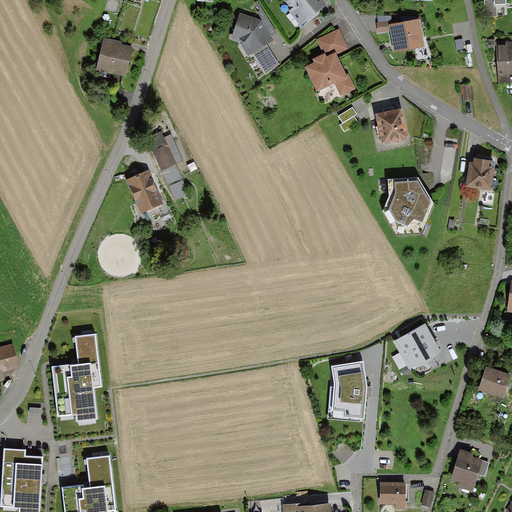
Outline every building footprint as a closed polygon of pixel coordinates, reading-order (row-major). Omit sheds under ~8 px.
[(327,6),(322,0),(286,0),(286,3),(290,9),(294,9),(290,12),(301,27),(327,6)] [(506,1),(511,1),(511,0),(493,0),(484,1),(485,18),(497,17),(497,7),(506,6),(506,1)] [(277,34),(257,2),(255,4),(260,12),(257,13),(272,37),(277,34)] [(267,76),(280,65),(268,46),(274,41),(262,21),(240,15),(231,40),(243,44),(241,46),(248,57),(253,55),(267,76)] [(425,49),(420,21),(389,26),(390,32),(394,54),(425,49)] [(378,34),(390,32),(389,26),(389,22),(377,24),(378,34)] [(339,30),(317,40),(324,55),(325,54),(327,58),(336,54),(337,55),(349,50),(339,30)] [(127,79),(134,48),(122,46),(123,43),(104,38),(96,72),(127,79)] [(457,51),(464,50),(463,39),(455,40),(457,51)] [(498,86),(511,84),(511,42),(496,44),(498,86)] [(314,64),(305,69),(317,94),(334,86),(336,86),(341,97),(356,90),(349,74),(346,75),(337,55),(336,54),(327,58),(325,54),(324,55),(312,61),(314,64)] [(471,84),(457,86),(458,95),(463,95),(464,102),(473,101),(471,84)] [(358,115),(353,108),(338,117),(343,124),(340,126),(345,133),(359,124),(355,117),(358,115)] [(403,111),(376,117),(382,147),(397,144),(398,145),(403,144),(404,143),(409,142),(403,111)] [(150,145),(165,138),(162,132),(147,139),(150,145)] [(172,135),(165,138),(177,165),(184,162),(172,135)] [(168,185),(183,178),(177,165),(165,138),(150,145),(168,185)] [(470,164),(466,189),(492,193),(497,164),(475,160),(474,165),(470,164)] [(126,181),(142,215),(164,205),(149,171),(126,181)] [(423,237),(435,207),(419,180),(388,181),(389,197),(382,213),(397,238),(423,237)] [(183,181),(169,187),(173,196),(187,190),(183,181)] [(190,195),(187,190),(173,196),(175,201),(190,195)] [(441,346),(425,320),(393,339),(409,366),(427,359),(441,346)] [(97,333),(75,335),(79,363),(55,366),(60,411),(76,410),(77,420),(98,417),(94,387),(103,386),(97,333)] [(20,366),(14,342),(0,345),(0,379),(5,378),(3,370),(20,366)] [(328,418),(361,420),(361,415),(365,416),(368,382),(364,357),(331,362),(335,379),(334,384),(331,384),(328,418)] [(504,394),(511,370),(486,362),(479,387),(504,394)] [(355,451),(343,440),(332,452),(344,463),(355,451)] [(474,450),(460,446),(451,477),(461,480),(459,485),(473,489),(478,473),(482,459),(483,455),(473,452),(474,450)] [(27,448),(5,447),(3,504),(20,505),(20,511),(34,511),(40,511),(44,457),(26,456),(27,448)] [(112,455),(87,458),(90,481),(65,484),(68,511),(109,511),(109,510),(118,509),(112,455)] [(489,461),(482,459),(478,473),(485,475),(489,461)] [(406,480),(380,479),(380,502),(396,502),(396,507),(406,507),(406,480)] [(435,491),(425,488),(421,504),(431,506),(435,491)] [(335,511),(332,511),(331,499),(302,503),(302,500),(282,502),(283,511),(336,511),(335,511)]
